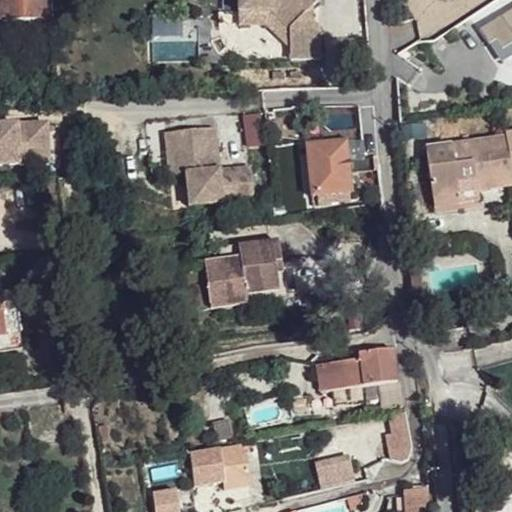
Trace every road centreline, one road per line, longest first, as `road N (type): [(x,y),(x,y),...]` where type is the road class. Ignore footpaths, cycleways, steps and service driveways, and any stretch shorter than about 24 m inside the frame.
road 1 (unclassified): [(374,0),(403,332),(422,361),(434,457)]
road 2 (unknown): [(382,89),(0,117)]
road 3 (unclassified): [(434,457),(396,482),(280,511)]
